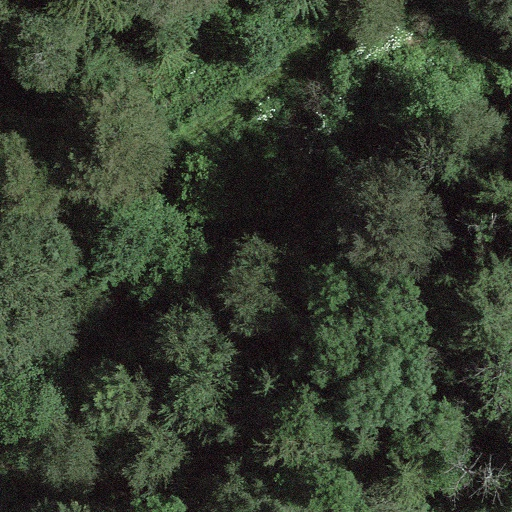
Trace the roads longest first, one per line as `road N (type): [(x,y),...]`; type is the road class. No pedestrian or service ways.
road 1 (track): [(0,220),(318,32),(356,0)]
road 2 (track): [(183,511),(156,496),(0,451)]
